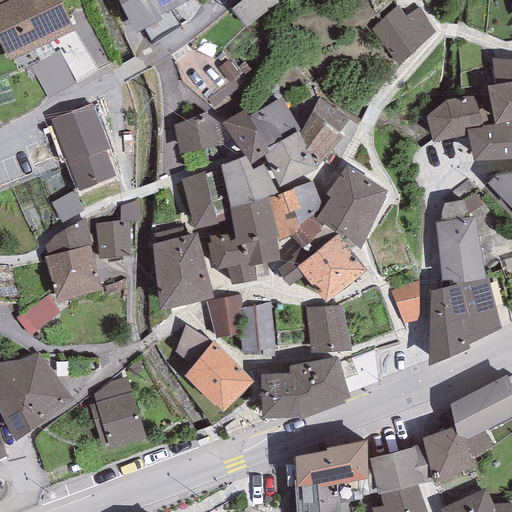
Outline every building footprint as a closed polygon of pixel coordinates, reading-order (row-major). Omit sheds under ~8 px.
[(1,14),(3,20),(2,20),(27,69),(50,57),(88,38),(93,35),(74,0),(42,0),(22,11),(19,5),(1,14)] [(147,0),(138,5),(159,42),(180,31),(178,26),(213,6),(209,0),(147,0)] [(292,0),(268,0),(247,16),(262,35),(295,11),(292,0)] [(409,11),(382,40),(413,69),(448,31),(427,12),(420,20),(409,11)] [(90,42),(88,38),(50,57),(56,69),(48,74),(65,103),(91,88),(93,91),(114,79),(92,40),(90,42)] [(444,148),(484,145),(483,134),(497,132),(488,103),(453,106),(441,120),(444,148)] [(295,105),(270,123),(289,150),(314,133),(295,105)] [(107,111),(69,131),(89,168),(87,169),(100,195),(133,178),(121,155),(128,151),(107,111)] [(265,116),(242,132),(263,162),(269,158),(272,162),(289,150),(270,123),(265,116)] [(221,121),(191,134),(199,162),(239,150),(234,130),(221,121)] [(334,124),(318,146),(333,170),(355,140),(334,124)] [(511,131),(497,132),(483,134),(484,145),(486,168),(511,165),(511,131)] [(316,141),(285,159),(301,188),(333,170),(318,146),(316,141)] [(240,175),(250,218),(287,212),(286,206),(297,201),(283,173),(273,178),(266,165),(240,175)] [(352,208),(340,225),(376,252),(409,206),(365,173),(344,202),(352,208)] [(250,218),(240,175),(198,187),(212,235),(252,227),(250,218)] [(326,187),(309,195),(319,216),(311,219),(318,232),(329,223),(340,214),(326,187)] [(309,195),(297,201),(286,206),(287,212),(290,230),(311,219),(319,216),(309,195)] [(85,200),(66,212),(77,230),(96,219),(85,200)] [(449,228),(453,286),(496,283),(491,224),(477,225),(472,207),(453,208),(454,227),(449,228)] [(111,231),(113,263),(148,261),(146,228),(154,227),(153,209),(136,216),(137,230),(111,231)] [(287,212),(250,218),(252,227),(255,245),(257,258),(259,258),(265,257),(268,271),(269,271),(296,267),(294,253),(290,230),(287,212)] [(310,239),(318,232),(311,219),(290,230),(294,253),(310,239)] [(342,239),(329,223),(318,232),(310,239),(323,255),(342,239)] [(60,251),(65,265),(103,253),(95,229),(60,251)] [(170,253),(176,317),(231,302),(211,242),(170,253)] [(322,284),(344,311),(384,279),(356,244),(328,266),(316,276),(322,284)] [(255,245),(227,246),(228,269),(248,268),(259,268),(259,258),(257,258),(255,245)] [(65,265),(61,267),(75,311),(117,298),(103,253),(65,265)] [(312,293),(322,284),(316,276),(328,266),(317,254),(295,275),(312,293)] [(265,257),(259,258),(259,268),(248,268),(249,292),(270,291),(269,271),(268,271),(265,257)] [(433,285),(406,295),(418,332),(433,327),(433,285)] [(445,311),(445,370),(479,356),(473,312),(477,311),(475,290),(447,297),(449,310),(445,311)] [(64,301),(32,321),(45,341),(76,321),(64,301)] [(232,342),(255,340),(253,315),(252,306),(239,306),(224,313),(232,342)] [(255,340),(257,358),(291,355),(287,312),(253,315),(255,340)] [(358,313),(323,318),(328,360),(364,355),(358,313)] [(191,355),(204,375),(228,350),(199,332),(191,355)] [(198,381),(239,420),(270,388),(229,349),(228,350),(204,375),(198,381)] [(8,411),(32,444),(88,405),(50,361),(33,368),(3,370),(8,411)] [(306,382),(277,383),(279,427),(317,425),(359,411),(348,366),(305,374),(306,382)] [(126,452),(159,440),(140,382),(123,388),(110,400),(113,409),(105,412),(116,445),(123,442),(126,452)] [(511,387),(463,413),(474,433),(477,432),(484,453),(511,437),(511,387)] [(5,417),(0,419),(0,472),(20,464),(5,417)] [(474,433),(439,446),(441,451),(451,479),(453,485),(491,471),(484,453),(477,432),(474,433)] [(369,481),(369,442),(294,458),(298,491),(369,481)] [(441,451),(428,456),(439,484),(451,479),(441,451)] [(427,453),(386,468),(398,501),(433,488),(440,485),(439,484),(428,456),(427,453)] [(441,511),(433,488),(398,501),(402,511),(399,511),(441,511)] [(507,511),(501,497),(461,511),(507,511)]
